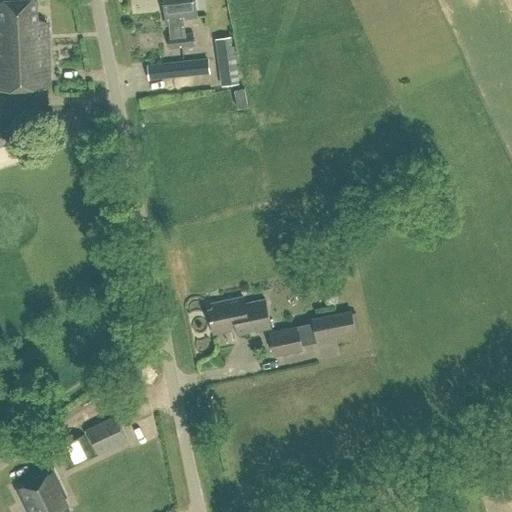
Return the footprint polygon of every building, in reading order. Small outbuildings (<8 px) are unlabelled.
[(40,16),(38,0),(0,0),(1,23),(0,23),(0,88),(50,86),(47,23),(40,16)] [(197,15),(195,0),(166,0),(171,34),(169,35),(170,48),(196,45),(194,32),(186,33),(184,16),(197,15)] [(239,83),(235,51),(218,53),(221,85),(239,83)] [(208,58),(172,62),(174,78),(210,73),(208,58)] [(246,102),(243,88),(234,90),(237,104),(246,102)] [(245,302),(243,295),(211,302),(212,307),(208,308),(213,333),(237,328),(238,333),(271,326),(265,298),(245,302)] [(356,331),(351,309),(312,318),(317,339),(356,331)] [(303,348),(298,325),(270,331),(274,354),(303,348)] [(130,399),(151,399),(151,381),(131,380),(130,399)] [(127,441),(116,414),(86,427),(97,454),(127,441)] [(66,458),(70,468),(95,457),(91,447),(66,458)] [(67,496),(55,471),(18,489),(29,511),(71,511),(65,498),(67,496)]
